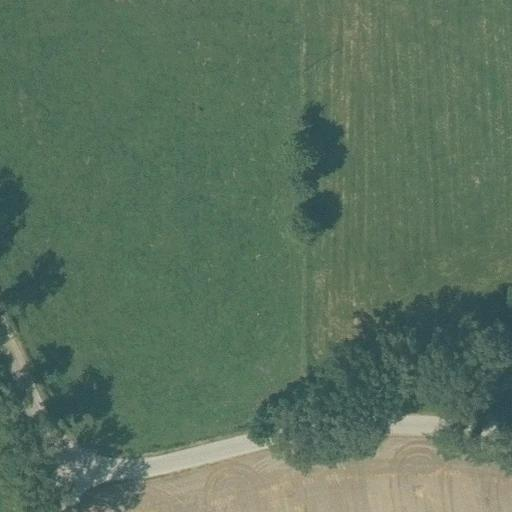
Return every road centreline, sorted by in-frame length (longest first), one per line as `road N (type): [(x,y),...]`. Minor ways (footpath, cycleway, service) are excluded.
road 1 (unclassified): [(511,427),(358,420),(163,463),(71,465)]
road 2 (residential): [(0,334),(71,465)]
